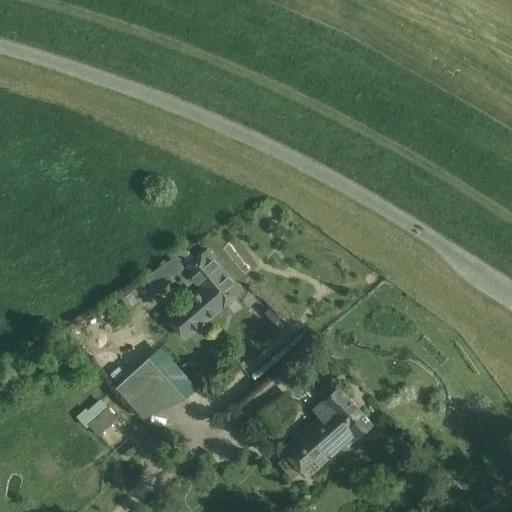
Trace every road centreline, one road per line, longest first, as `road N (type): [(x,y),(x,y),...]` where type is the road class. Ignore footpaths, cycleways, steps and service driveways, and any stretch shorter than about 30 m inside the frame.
road 1 (track): [(0,45),(191,107),(325,175),(511,289)]
road 2 (track): [(511,208),(429,154),(131,17),(54,0)]
